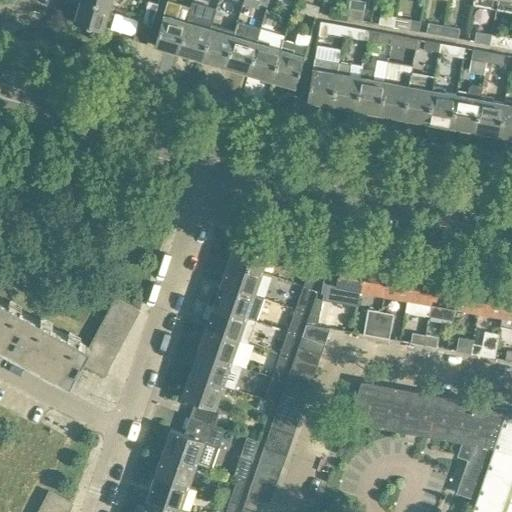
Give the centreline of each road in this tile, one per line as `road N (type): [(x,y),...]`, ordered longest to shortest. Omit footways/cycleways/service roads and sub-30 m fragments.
road 1 (residential): [(290,511),(347,355),(511,381)]
road 2 (residential): [(511,215),(218,152)]
road 3 (residential): [(122,435),(218,152)]
road 4 (residential): [(218,152),(0,77)]
road 5 (residential): [(122,435),(0,369)]
